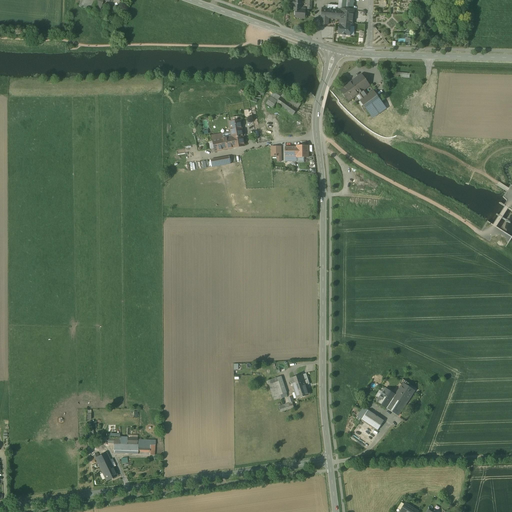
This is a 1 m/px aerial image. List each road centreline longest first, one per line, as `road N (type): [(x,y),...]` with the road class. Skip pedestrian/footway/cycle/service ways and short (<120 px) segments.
road 1 (secondary): [(333,49),(315,123),(329,460)]
road 2 (tertiary): [(0,507),(329,460)]
road 3 (track): [(350,460),(511,456)]
road 4 (secondary): [(189,0),(333,49)]
road 5 (tertiary): [(368,54),(511,58)]
